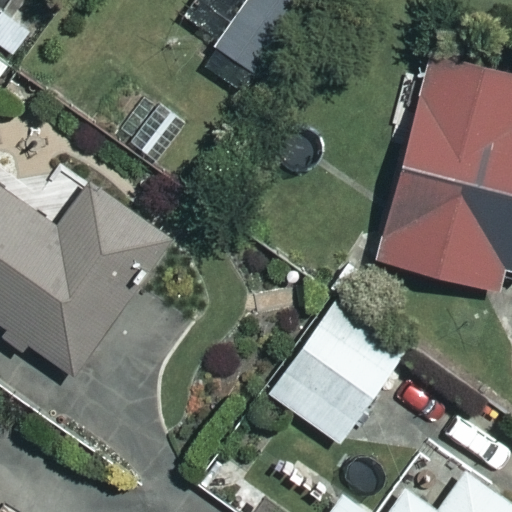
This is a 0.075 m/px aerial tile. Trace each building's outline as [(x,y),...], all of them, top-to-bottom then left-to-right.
[(310,14),(290,0),(253,0),(216,51),(260,83),(310,14)] [(511,80),(440,60),(381,270),(507,305),(511,286),(511,80)] [(67,228),(0,179),(0,328),(75,383),(174,246),(95,190),(67,228)] [(409,360),(338,312),(275,403),(346,452),(409,360)] [(511,511),(470,482),(448,511),(426,511),(411,500),(402,511),(359,511),(346,502),(339,511),(511,511)]
